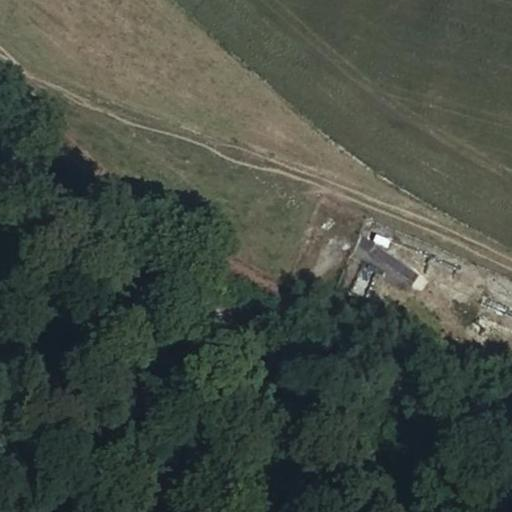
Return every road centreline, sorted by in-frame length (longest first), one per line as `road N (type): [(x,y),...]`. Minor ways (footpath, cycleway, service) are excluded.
road 1 (track): [(0,113),(191,299),(272,402),(303,511)]
road 2 (track): [(254,379),(277,346),(340,167)]
